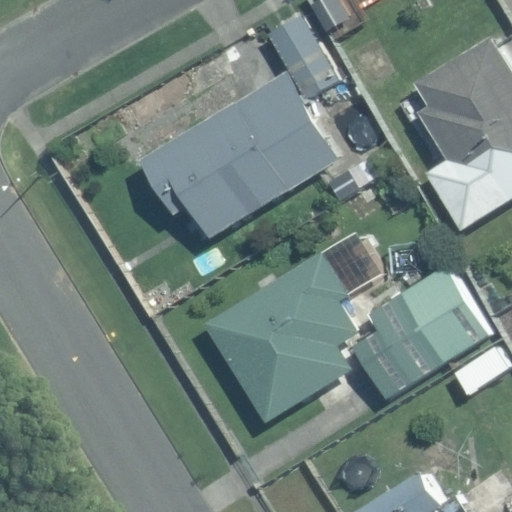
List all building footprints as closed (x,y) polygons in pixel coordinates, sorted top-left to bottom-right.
[(356,0),(335,0),(316,12),(335,42),(369,21),(356,0)] [(201,210),(222,236),(346,163),(313,106),(351,84),(312,18),(275,39),(294,71),(146,157),(184,221),(201,210)] [(436,172),(471,231),(511,206),(511,68),(496,41),(422,85),(437,109),(426,115),(454,161),(436,172)] [(392,148),(331,187),(345,209),(406,171),(392,148)] [(356,300),(327,254),(213,326),(274,424),(361,369),(348,349),(368,337),(348,305),(356,300)] [(502,336),(457,265),(378,314),(422,386),(502,336)] [(456,511),(455,510),(461,506),(438,468),(364,511),(456,511)]
